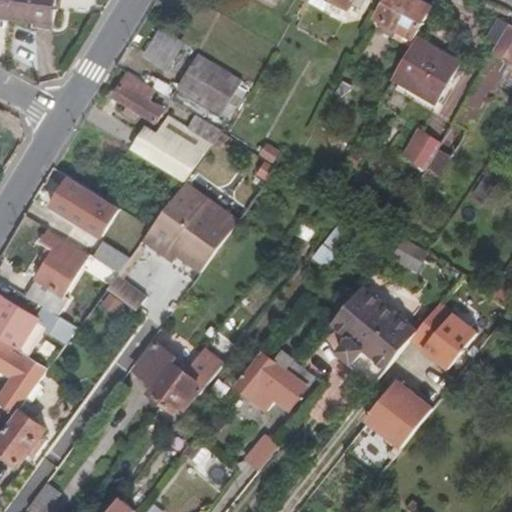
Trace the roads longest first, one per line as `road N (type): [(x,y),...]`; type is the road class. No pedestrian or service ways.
road 1 (residential): [(65,120),(139,0)]
road 2 (residential): [(0,225),(65,120)]
